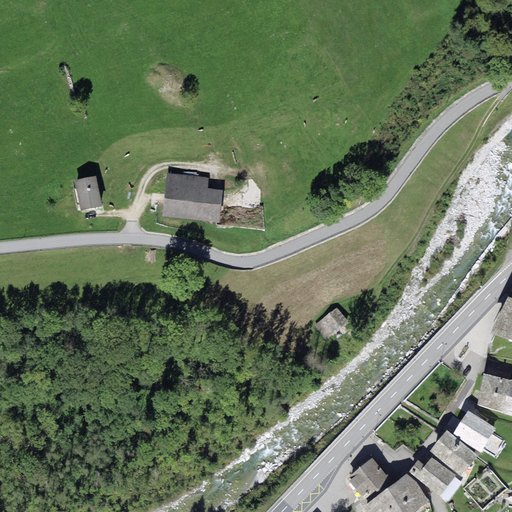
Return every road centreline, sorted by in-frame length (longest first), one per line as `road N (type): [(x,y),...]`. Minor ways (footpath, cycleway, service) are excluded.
road 1 (residential): [(511,80),(443,123),(374,208),(271,259),(232,262),(175,241),(130,237),(0,248)]
road 2 (track): [(511,80),(357,313)]
road 3 (residential): [(465,320),(469,383),(401,469)]
road 4 (primary): [(355,434),(465,320)]
